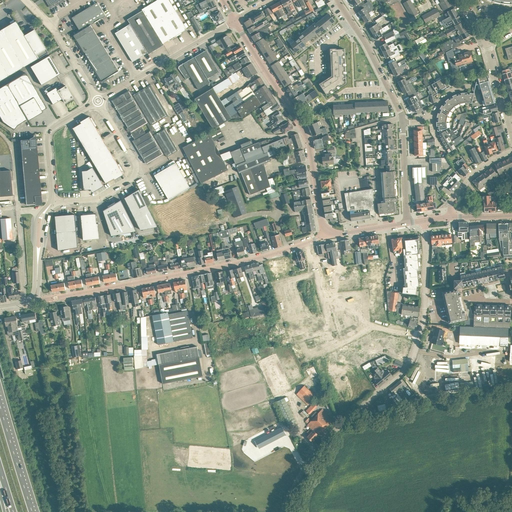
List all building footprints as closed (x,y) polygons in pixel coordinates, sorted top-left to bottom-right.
[(168,0),(157,0),(154,2),(164,19),(171,15),(170,14),(173,13),(174,8),(168,0)] [(214,0),(205,0),(206,0),(196,5),(197,8),(201,6),(201,7),(214,0)] [(217,5),(214,0),(201,7),(203,10),(209,7),(210,8),(217,5)] [(292,11),(285,0),(282,0),(281,1),(284,8),(286,7),(289,13),(291,12),(292,11)] [(293,3),(291,0),(285,0),(292,11),(292,13),(295,11),(292,4),(293,3)] [(302,7),(298,0),(292,0),(294,2),(296,2),(299,8),(302,7)] [(320,2),(320,3),(317,5),(318,8),(325,4),(322,0),(321,1),(320,2)] [(418,14),(410,0),(408,0),(403,3),(411,18),(418,14)] [(437,0),(444,11),(453,5),(450,0),(437,0)] [(309,9),(311,12),(314,10),(309,1),(306,3),(309,9)] [(106,16),(97,2),(72,18),(79,29),(72,33),(77,41),(76,42),(77,42),(104,82),(113,76),(114,76),(113,75),(119,71),(91,25),(106,16)] [(164,19),(154,2),(142,9),(143,11),(143,10),(153,27),(162,21),(164,19)] [(283,8),(280,2),(275,4),(282,18),(283,20),(286,18),(284,15),(281,9),(283,8)] [(282,18),(275,4),(271,7),(274,13),(275,12),(279,19),(282,18)] [(224,18),(217,6),(213,8),(208,11),(210,16),(212,15),(214,18),(215,17),(217,22),(224,18)] [(369,9),(367,6),(364,8),(358,12),(362,17),(369,13),(375,9),(373,6),(369,9)] [(273,13),(270,7),(265,10),(268,16),(273,13)] [(385,8),(380,12),(383,16),(388,12),(385,8)] [(440,15),(436,8),(422,16),(426,23),(440,15)] [(448,13),(445,14),(447,18),(442,21),(444,24),(459,16),(454,8),(447,12),(448,13)] [(143,10),(143,11),(128,20),(130,24),(142,43),(157,33),(153,27),(143,10)] [(265,17),(262,11),(251,17),(245,21),(245,22),(244,23),(247,27),(258,21),(265,17)] [(370,28),(373,34),(380,30),(382,28),(378,22),(390,15),(388,12),(383,16),(375,21),(377,24),(370,28)] [(362,17),(366,23),(372,19),(370,17),(371,16),(369,13),(362,17)] [(329,14),(324,17),(330,24),(334,21),(329,14)] [(164,19),(162,21),(153,27),(157,33),(163,44),(187,29),(179,16),(174,15),(172,17),(171,15),(164,19)] [(459,16),(446,23),(443,25),(445,28),(448,26),(453,23),(455,25),(462,21),(459,16)] [(330,24),(324,17),(320,21),(326,28),(330,24)] [(258,21),(247,28),(251,35),(270,24),(267,20),(260,24),(258,21)] [(15,21),(0,30),(0,81),(47,53),(31,26),(22,32),(15,21)] [(322,31),(326,28),(320,21),(316,24),(321,30),(322,31)] [(456,38),(468,32),(462,22),(445,31),(448,36),(453,33),(456,38)] [(316,24),(315,23),(311,26),(317,34),(321,30),(316,24)] [(148,53),(142,43),(130,24),(115,33),(133,62),(148,53)] [(271,25),(270,24),(251,35),(255,41),(267,34),(266,32),(267,31),(270,29),(268,27),(271,25)] [(389,28),(387,25),(380,30),(373,34),(377,40),(383,36),(381,34),(389,28)] [(317,34),(311,26),(307,30),(312,37),(317,34)] [(399,33),(396,27),(394,28),(393,30),(384,35),(386,39),(385,40),(397,34),(399,33)] [(312,37),(307,30),(302,33),(308,41),(312,37)] [(456,38),(440,47),(444,54),(462,44),(460,41),(470,36),(468,32),(456,38)] [(163,44),(157,33),(142,43),(148,53),(149,54),(164,45),(163,44)] [(308,41),(302,33),(298,37),(299,38),(304,44),(308,41)] [(398,37),(397,34),(385,40),(386,43),(396,38),(398,37)] [(228,35),(217,41),(219,45),(222,43),(225,48),(229,46),(233,44),(232,44),(229,38),(229,39),(227,36),(228,36),(228,35)] [(423,36),(415,41),(418,46),(419,46),(425,42),(427,41),(423,36)] [(266,41),(264,38),(256,43),(260,48),(270,41),(271,41),(269,38),(266,41)] [(299,38),(295,41),(301,48),(305,45),(304,44),(299,38)] [(270,41),(260,48),(262,54),(263,53),(271,48),(269,45),(271,44),(270,41)] [(295,41),(291,45),(297,52),(301,48),(295,41)] [(388,46),(386,43),(380,46),(383,52),(390,49),(395,46),(393,43),(388,46)] [(243,49),(240,46),(237,48),(236,47),(225,53),(227,56),(234,52),(235,54),(238,52),(243,49)] [(396,46),(390,49),(383,52),(386,58),(390,56),(391,59),(394,58),(395,58),(399,55),(400,55),(399,51),(392,55),(391,52),(397,49),(396,46)] [(272,51),(271,48),(263,53),(266,58),(274,53),(276,52),(274,50),(272,51)] [(336,49),(330,49),(330,55),(332,55),(333,77),(325,82),(324,81),(319,84),(327,96),(346,83),(345,49),(336,49)] [(179,66),(179,68),(186,79),(190,77),(198,90),(210,83),(209,82),(207,78),(219,72),(206,50),(179,66)] [(246,55),(243,50),(235,55),(226,61),(228,64),(235,59),(236,61),(242,58),(246,55)] [(471,51),(465,53),(455,56),(454,56),(453,53),(447,56),(449,63),(450,62),(453,74),(457,73),(456,70),(458,70),(456,65),(472,61),(471,56),(472,56),(472,55),(472,52),(471,51)] [(277,54),(276,52),(274,53),(266,58),(270,64),(277,59),(275,56),(277,54)] [(41,85),(60,74),(49,55),(30,67),(41,85)] [(247,56),(224,70),(228,77),(232,75),(231,74),(251,62),(250,61),(247,56)] [(389,64),(392,70),(407,62),(405,59),(399,62),(400,62),(397,64),(395,61),(389,64)] [(279,61),(275,63),(271,66),(275,71),(282,66),(279,61)] [(252,63),(242,69),(248,79),(258,73),(252,63)] [(392,70),(395,76),(401,73),(400,70),(405,67),(404,64),(392,70)] [(286,72),(282,66),(275,71),(278,76),(286,72)] [(509,68),(502,71),(503,74),(502,74),(504,79),(511,76),(511,73),(509,68)] [(287,74),(286,72),(278,76),(281,82),(291,75),(290,73),(287,74)] [(26,73),(3,86),(11,100),(23,122),(27,119),(42,111),(46,108),(26,73)] [(163,79),(166,85),(167,87),(168,89),(169,88),(173,85),(174,86),(174,87),(177,91),(182,87),(173,73),(167,77),(163,79)] [(294,80),(291,75),(281,82),(284,87),(294,80)] [(410,79),(406,81),(405,78),(398,82),(401,88),(412,83),(412,82),(417,80),(415,75),(410,78),(410,79)] [(274,98),(260,77),(251,83),(250,82),(247,87),(248,88),(243,91),(241,89),(228,98),(229,101),(224,105),(213,88),(195,99),(213,129),(231,118),(241,118),(261,104),(262,106),(268,102),(274,98)] [(446,82),(443,78),(436,82),(435,79),(442,91),(447,89),(444,84),(446,82),(446,83),(446,82)] [(442,91),(435,79),(429,83),(430,85),(432,91),(434,89),(437,94),(442,91)] [(292,84),(290,85),(285,88),(288,93),(295,89),(297,88),(298,88),(302,85),(300,82),(293,86),(292,84)] [(416,91),(412,83),(401,88),(404,94),(407,92),(408,95),(416,91)] [(73,98),(65,85),(57,90),(56,88),(46,93),(52,104),(62,99),(64,103),(73,98)] [(154,129),(152,125),(168,115),(151,85),(131,96),(129,92),(116,100),(115,103),(137,142),(135,143),(147,163),(162,154),(162,153),(164,152),(167,157),(178,150),(165,129),(156,134),(154,130),(154,129)] [(304,89),(302,85),(298,88),(297,88),(295,89),(288,93),(292,98),(298,94),(296,92),(299,90),(300,91),(304,89)] [(3,86),(0,88),(0,117),(3,122),(14,130),(17,125),(23,122),(11,100),(3,86)] [(319,95),(315,90),(305,97),(303,93),(302,94),(299,95),(292,99),(296,106),(306,101),(307,103),(312,99),(319,95)] [(420,100),(416,92),(409,96),(410,98),(407,100),(410,106),(417,102),(419,101),(420,100)] [(465,103),(465,93),(461,94),(461,93),(458,94),(456,94),(459,104),(465,103)] [(470,93),(465,93),(465,103),(471,103),(474,94),(470,94),(470,93)] [(448,99),(454,107),(459,104),(456,94),(456,95),(453,97),(453,96),(448,99)] [(277,102),(274,98),(268,102),(269,104),(260,110),(262,112),(265,110),(277,102)] [(442,105),(450,111),(454,107),(448,99),(448,100),(446,102),(445,101),(442,105)] [(417,102),(410,106),(413,112),(419,109),(423,107),(419,101),(417,102)] [(280,107),(277,102),(265,110),(262,112),(260,113),(264,118),(280,107)] [(179,103),(177,104),(173,106),(178,115),(184,111),(179,103)] [(498,111),(496,104),(486,107),(487,110),(484,111),(484,114),(498,111)] [(450,111),(442,105),(441,109),(440,109),(437,114),(438,114),(447,116),(450,111)] [(273,123),(269,125),(270,127),(271,128),(272,128),(272,129),(276,126),(278,125),(277,124),(280,123),(284,120),(279,111),(275,114),(271,116),(273,119),(271,121),(273,123)] [(501,121),(498,112),(493,114),(488,115),(489,117),(489,120),(493,119),(494,123),(501,121)] [(446,122),(447,116),(438,114),(438,117),(437,117),(436,120),(436,121),(436,122),(446,122)] [(97,127),(92,117),(73,128),(106,183),(124,172),(119,164),(118,164),(97,128),(97,127)] [(276,126),(272,129),(273,129),(273,130),(273,131),(275,134),(281,130),(282,132),(283,131),(284,133),(285,134),(293,128),(293,127),(290,121),(289,122),(284,125),(283,124),(280,125),(279,127),(278,125),(276,126)] [(313,121),(308,123),(309,125),(308,126),(312,136),(322,133),(323,137),(324,136),(328,135),(325,127),(320,129),(319,127),(321,126),(319,121),(314,123),(313,121)] [(436,126),(438,131),(447,128),(446,122),(436,122),(437,122),(437,126),(436,126)] [(184,123),(178,126),(183,135),(188,132),(184,123)] [(204,125),(203,125),(206,133),(212,130),(209,123),(206,124),(206,123),(204,124),(204,125)] [(224,135),(219,126),(212,130),(213,132),(194,142),(183,148),(201,183),(228,170),(214,141),(219,139),(218,138),(224,135)] [(430,129),(430,126),(417,127),(417,130),(414,130),(414,136),(425,136),(422,136),(422,130),(430,129)] [(350,132),(345,133),(346,138),(351,138),(356,137),(355,128),(349,130),(350,132)] [(498,145),(499,150),(504,149),(501,137),(499,137),(498,133),(504,132),(503,128),(497,130),(493,132),(493,134),(496,144),(497,144),(497,145),(498,145)] [(455,134),(452,130),(447,134),(445,131),(438,135),(440,137),(439,138),(442,142),(455,134)] [(336,135),(335,132),(328,135),(324,136),(321,137),(322,138),(313,140),(315,149),(323,147),(322,142),(325,142),(325,141),(329,140),(329,137),(336,135)] [(292,138),(289,139),(293,151),(297,150),(297,149),(302,147),(298,133),(291,135),(292,138)] [(457,137),(456,136),(455,134),(442,142),(444,146),(451,141),(451,140),(457,137)] [(20,140),(26,205),(35,204),(35,205),(42,205),(36,135),(29,139),(20,140)] [(444,146),(447,149),(453,145),(459,141),(460,143),(463,140),(460,135),(451,141),(444,146)] [(289,139),(288,137),(274,142),(273,139),(270,140),(270,139),(268,140),(266,140),(253,145),(252,140),(230,149),(231,152),(228,154),(232,163),(235,162),(239,173),(241,173),(250,195),(271,187),(266,168),(264,163),(271,161),(269,157),(276,154),(276,153),(279,152),(278,148),(289,145),(291,152),(293,151),(289,139)] [(472,140),(470,137),(463,142),(465,146),(472,140)] [(486,138),(483,139),(488,155),(492,153),(492,152),(491,149),(492,148),(491,144),(488,145),(487,142),(486,138)] [(453,145),(447,149),(449,153),(455,148),(453,145)] [(334,147),(331,148),(328,148),(328,152),(329,152),(329,154),(326,154),(326,157),(323,158),(324,165),(334,163),(338,163),(337,158),(336,158),(334,147)] [(474,147),(470,150),(469,150),(476,164),(481,161),(478,154),(474,147)] [(476,149),(482,160),(482,162),(487,159),(484,152),(482,153),(479,147),(476,149)] [(292,153),(280,156),(281,161),(282,162),(284,162),(284,165),(296,162),(296,163),(300,162),(304,161),(305,159),(304,155),(305,155),(303,150),(301,150),(292,153)] [(462,159),(459,161),(458,160),(456,162),(461,168),(458,170),(464,176),(468,172),(466,169),(468,167),(467,165),(465,163),(462,159)] [(505,160),(495,165),(499,174),(510,169),(505,160)] [(157,174),(154,175),(169,200),(190,187),(177,165),(175,163),(164,169),(157,174)] [(290,167),(283,168),(284,176),(290,175),(290,174),(291,174),(306,170),(305,165),(300,166),(297,166),(294,167),(295,169),(290,170),(290,167)] [(87,171),(82,171),(84,190),(91,189),(92,191),(103,185),(93,167),(87,171)] [(491,167),(482,174),(489,183),(498,176),(491,167)] [(306,170),(291,174),(297,173),(297,175),(297,176),(295,176),(294,177),(294,180),(298,179),(298,180),(303,179),(307,178),(306,171),(306,170)] [(10,171),(0,171),(0,196),(12,195),(10,171)] [(394,171),(383,172),(385,199),(385,202),(378,203),(379,210),(379,215),(385,214),(385,215),(388,214),(393,213),(394,213),(393,211),(397,211),(397,210),(395,201),(397,201),(396,201),(395,198),(396,198),(396,192),(397,192),(396,189),(395,184),(396,184),(396,180),(395,180),(395,175),(395,171),(394,171)] [(447,180),(443,185),(445,187),(446,186),(452,192),(461,183),(459,181),(461,179),(456,173),(448,182),(447,180)] [(489,183),(482,174),(473,181),(479,190),(489,183)] [(308,186),(307,180),(298,181),(299,184),(292,185),(292,190),(301,188),(301,187),(308,186)] [(330,180),(326,181),(321,182),(322,188),(328,187),(328,190),(335,189),(334,184),(331,184),(330,180)] [(415,184),(416,201),(421,200),(423,200),(424,200),(423,198),(424,198),(423,183),(415,184)] [(237,186),(225,191),(234,217),(247,213),(237,186)] [(309,187),(293,191),(294,200),(301,198),(301,197),(310,195),(309,187)] [(139,189),(125,198),(141,230),(158,226),(139,189)] [(351,221),(358,220),(371,218),(371,215),(372,215),(373,215),(373,216),(375,217),(377,217),(376,211),(372,189),(344,193),(347,211),(348,211),(350,211),(351,221)] [(285,194),(284,193),(280,195),(281,195),(284,204),(290,202),(287,193),(285,194)] [(423,203),(424,211),(434,209),(434,208),(436,208),(436,207),(435,203),(435,202),(433,202),(432,196),(426,197),(427,200),(426,200),(426,203),(423,203)] [(313,214),(312,204),(311,199),(302,200),(302,202),(301,202),(301,201),(293,202),(295,212),(302,211),(303,215),(304,215),(313,214)] [(109,206),(103,209),(111,236),(136,231),(121,200),(116,203),(116,201),(108,205),(109,206)] [(496,202),(491,202),(484,202),(484,212),(496,212),(496,202)] [(333,220),(332,211),(325,212),(326,219),(330,218),(330,221),(332,222),(336,222),(336,219),(333,220)] [(81,215),(83,240),(100,238),(98,223),(97,224),(96,215),(94,214),(94,213),(82,214),(83,215),(81,215)] [(56,216),(55,216),(57,233),(58,233),(58,237),(57,237),(58,246),(59,246),(59,250),(58,250),(58,251),(78,247),(75,214),(74,214),(74,215),(70,216),(69,215),(61,216),(61,217),(56,217),(56,216)] [(316,230),(314,222),(313,214),(304,215),(306,227),(302,227),(303,232),(316,230)] [(11,218),(0,219),(2,239),(12,239),(11,218)] [(269,224),(267,218),(254,222),(256,229),(267,225),(269,224)] [(468,222),(459,222),(459,232),(461,232),(461,239),(462,239),(465,239),(469,239),(469,231),(468,231),(468,227),(468,226),(468,222)] [(496,223),(486,224),(486,240),(490,240),(490,233),(496,233),(496,223)] [(503,223),(498,223),(499,231),(499,240),(502,252),(503,252),(503,255),(504,255),(511,254),(511,253),(511,247),(511,246),(511,245),(511,242),(510,237),(509,233),(509,231),(508,231),(508,223),(503,223)] [(479,242),(478,225),(469,226),(470,247),(475,247),(475,242),(479,242)] [(237,228),(236,226),(229,229),(228,229),(230,236),(229,234),(238,231),(239,235),(241,234),(240,227),(237,228)] [(244,233),(242,226),(240,227),(241,234),(242,238),(245,247),(249,246),(251,254),(257,252),(254,243),(251,244),(251,243),(250,243),(248,237),(244,238),(243,233),(244,233)] [(230,236),(228,229),(225,230),(221,231),(219,232),(220,238),(230,236)] [(283,246),(279,234),(271,237),(274,248),(283,246)] [(438,235),(431,236),(432,249),(438,249),(439,248),(439,245),(438,235)] [(365,237),(359,238),(359,243),(360,247),(362,247),(362,249),(366,248),(366,245),(367,245),(367,237),(366,237),(365,237)] [(405,240),(402,240),(403,252),(405,268),(404,268),(406,287),(403,287),(403,293),(418,294),(419,286),(420,286),(419,270),(420,270),(419,254),(421,253),(419,237),(405,238),(405,240)] [(402,238),(392,239),(394,250),(399,250),(399,253),(403,252),(402,240),(402,238)] [(263,239),(259,240),(262,250),(269,248),(267,241),(264,241),(263,239)] [(351,250),(349,239),(341,241),(341,246),(342,254),(346,254),(345,250),(351,250)] [(341,249),(340,242),(333,243),(333,242),(331,243),(326,244),(327,251),(330,251),(332,258),(331,258),(332,265),(337,264),(336,259),(341,258),(339,250),(341,249)] [(243,243),(239,244),(235,245),(238,256),(244,255),(245,255),(243,243)] [(325,244),(317,246),(318,254),(319,254),(320,256),(324,255),(324,253),(326,253),(325,244)] [(225,259),(222,246),(223,248),(216,250),(217,253),(218,260),(225,259)] [(225,246),(222,246),(225,259),(232,257),(230,250),(229,247),(226,248),(225,246)] [(298,257),(295,258),(296,262),(299,261),(301,269),(302,269),(303,269),(302,269),(305,268),(303,260),(306,259),(303,251),(303,250),(303,251),(302,250),(300,251),(299,252),(299,251),(299,252),(297,252),(297,253),(297,254),(298,257)] [(362,270),(361,251),(356,251),(357,264),(345,265),(346,270),(362,270)] [(107,260),(105,252),(97,253),(98,261),(107,260)] [(213,257),(212,252),(208,253),(208,255),(204,256),(205,258),(206,263),(214,262),(213,257)] [(182,259),(180,259),(182,268),(189,266),(187,258),(186,254),(182,255),(182,259)] [(155,266),(153,256),(155,264),(149,265),(150,268),(146,269),(147,274),(156,273),(155,266)] [(193,257),(187,258),(189,266),(190,266),(191,266),(195,265),(195,263),(196,263),(195,258),(195,257),(193,257)] [(180,263),(179,258),(173,259),(174,263),(170,264),(171,270),(180,268),(180,263)] [(162,266),(158,266),(159,272),(168,270),(167,264),(167,263),(167,260),(161,262),(162,266)] [(131,262),(127,263),(128,270),(132,269),(133,273),(134,278),(138,277),(142,276),(141,271),(140,267),(137,268),(136,261),(134,262),(131,262)] [(260,265),(259,262),(251,264),(253,271),(254,274),(256,274),(257,277),(258,277),(259,281),(262,280),(261,274),(259,269),(261,269),(259,265),(260,265)] [(253,271),(251,264),(244,266),(246,273),(248,272),(249,272),(250,279),(251,279),(251,281),(254,280),(254,278),(252,271),(253,271)] [(263,264),(260,265),(259,265),(261,269),(259,269),(261,274),(262,273),(264,279),(266,284),(269,283),(267,278),(264,269),(263,264)] [(502,264),(496,265),(499,278),(504,276),(504,277),(505,277),(502,266),(502,264)] [(496,265),(491,267),(491,268),(494,279),(499,278),(496,265)] [(244,276),(241,267),(234,269),(237,279),(238,283),(242,282),(240,278),(244,276)] [(71,268),(71,271),(72,276),(67,277),(69,289),(76,288),(75,281),(74,276),(73,271),(73,268),(71,268)] [(230,270),(227,271),(230,284),(231,286),(235,285),(234,281),(235,280),(236,280),(235,277),(233,269),(232,269),(231,269),(230,270)] [(224,276),(223,271),(214,273),(217,286),(222,285),(223,285),(223,283),(223,281),(226,281),(225,276),(224,276)] [(465,272),(468,285),(473,284),(470,273),(465,274),(465,272)] [(213,284),(211,273),(205,274),(207,283),(205,283),(207,290),(214,288),(213,284)] [(205,282),(204,274),(198,275),(201,290),(202,294),(203,297),(206,297),(205,294),(206,294),(205,289),(204,290),(203,283),(205,282)] [(201,290),(198,275),(198,276),(192,277),(194,285),(193,285),(194,288),(197,288),(199,294),(202,294),(201,290)] [(181,299),(183,298),(179,281),(173,282),(175,292),(178,292),(178,294),(179,293),(181,299)] [(172,293),(170,283),(164,284),(165,291),(166,294),(172,293)] [(7,288),(9,300),(19,298),(17,290),(14,291),(13,287),(7,288)] [(445,307),(462,303),(461,299),(461,296),(462,295),(462,293),(460,293),(457,293),(456,288),(442,292),(445,303),(445,307)] [(136,290),(130,291),(132,308),(132,317),(135,317),(135,306),(139,306),(136,290)] [(220,299),(218,291),(214,292),(214,296),(211,296),(212,303),(216,302),(216,300),(220,299)] [(397,304),(398,293),(386,291),(389,311),(396,312),(397,304)] [(122,307),(120,292),(113,294),(115,302),(117,302),(119,311),(122,311),(122,307)] [(89,298),(91,310),(97,310),(95,297),(89,298)] [(91,310),(89,298),(83,299),(85,306),(87,306),(89,314),(88,314),(89,319),(93,319),(91,310)] [(81,323),(77,300),(72,301),(73,309),(76,308),(77,314),(76,314),(77,324),(81,323)] [(462,303),(445,307),(449,324),(465,320),(466,320),(465,315),(462,303)] [(420,307),(397,304),(396,312),(397,312),(401,312),(402,312),(401,314),(418,317),(419,317),(420,307)] [(511,306),(473,304),(472,319),(471,319),(470,319),(469,318),(467,316),(467,314),(465,315),(466,320),(465,320),(466,327),(511,328),(511,306)] [(65,306),(65,305),(61,306),(61,307),(60,307),(63,321),(71,320),(69,310),(68,310),(68,306),(65,306)] [(249,310),(252,317),(265,313),(263,306),(253,309),(252,305),(248,306),(249,310)] [(175,311),(173,311),(152,315),(158,344),(193,338),(188,311),(187,311),(187,309),(181,310),(182,312),(175,313),(175,311)] [(57,316),(56,312),(51,313),(52,318),(50,318),(52,327),(53,330),(61,328),(60,325),(61,325),(59,316),(57,316)] [(36,319),(35,313),(28,314),(30,321),(36,320),(36,319)] [(30,323),(28,314),(21,315),(22,323),(26,322),(26,324),(30,323)] [(16,316),(10,317),(13,332),(18,331),(18,326),(17,327),(17,325),(17,326),(16,316)] [(10,317),(5,318),(6,326),(8,326),(9,330),(8,330),(8,335),(13,334),(13,332),(10,317)] [(402,325),(416,330),(418,322),(418,318),(411,317),(410,321),(409,323),(408,325),(403,322),(397,320),(396,323),(402,325)] [(466,327),(460,326),(460,346),(459,349),(471,350),(471,347),(481,347),(481,344),(487,345),(487,347),(499,348),(499,345),(510,345),(511,345),(511,344),(511,337),(508,337),(508,328),(466,327)] [(432,342),(436,344),(440,344),(441,338),(442,338),(444,331),(436,329),(434,336),(433,335),(432,342)] [(204,343),(206,355),(212,354),(210,342),(204,343)] [(80,345),(72,346),(74,357),(81,356),(82,356),(80,345)] [(197,346),(157,354),(163,384),(203,376),(197,346)] [(125,370),(133,370),(132,357),(124,358),(125,370)] [(468,359),(452,360),(454,372),(471,371),(471,367),(469,367),(468,359)] [(476,364),(479,387),(498,384),(496,367),(482,369),(482,364),(476,364)] [(375,366),(373,368),(375,370),(376,372),(385,382),(389,379),(390,378),(393,376),(392,376),(392,375),(387,370),(384,373),(383,374),(375,366)] [(40,369),(40,367),(26,370),(25,370),(26,374),(39,371),(41,376),(42,375),(40,369)] [(377,373),(373,376),(375,379),(374,380),(376,383),(379,387),(385,382),(376,372),(377,373)] [(443,376),(445,390),(459,388),(457,374),(443,376)] [(400,380),(395,385),(397,388),(395,390),(397,392),(401,397),(407,393),(401,386),(403,384),(400,380)] [(468,381),(461,383),(462,390),(474,387),(473,381),(468,382),(468,381)] [(391,390),(387,394),(392,400),(395,398),(399,403),(403,399),(401,397),(397,392),(395,390),(397,388),(395,385),(390,389),(391,390)] [(411,401),(413,404),(414,403),(419,400),(414,394),(412,396),(414,399),(411,401)] [(314,402),(306,410),(310,414),(318,406),(314,402)] [(322,409),(311,421),(322,431),(332,421),(326,415),(327,414),(322,409)] [(322,431),(311,421),(307,425),(313,430),(307,437),(312,442),(322,431)] [(259,448),(286,434),(282,427),(255,441),(259,448)]
